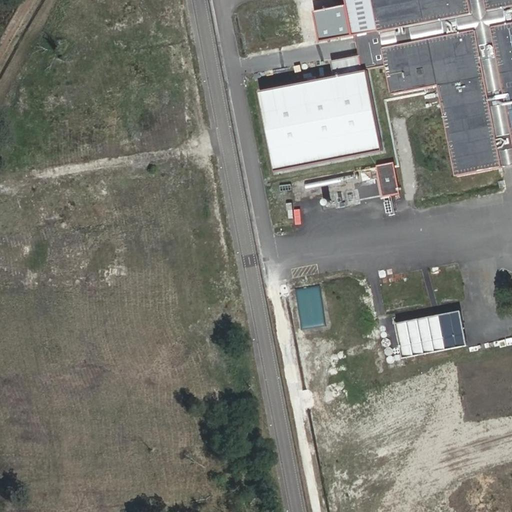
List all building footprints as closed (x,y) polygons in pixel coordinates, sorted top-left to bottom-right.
[(376,0),(349,0),(355,30),(358,29),(361,48),(364,65),(372,63),(388,60),(376,0)] [(511,0),(376,0),(388,60),(393,89),(434,81),(454,173),(511,162),(511,161),(511,0)] [(336,70),(251,86),(266,168),(387,145),(372,63),(364,65),(361,48),(333,54),(336,70)] [(397,168),(381,170),(387,198),(402,195),(397,168)] [(374,172),(364,174),(366,182),(376,180),(374,172)] [(438,316),(399,323),(407,358),(467,346),(464,331),(460,311),(438,316)]
